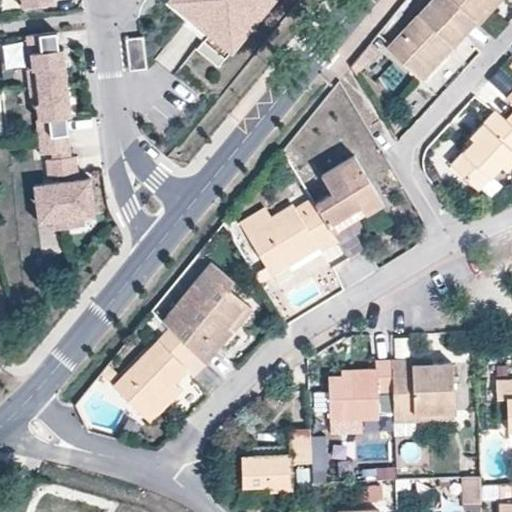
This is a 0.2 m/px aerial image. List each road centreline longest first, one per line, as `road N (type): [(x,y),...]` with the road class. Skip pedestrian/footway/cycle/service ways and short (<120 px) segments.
road 1 (tertiary): [(168,234),(353,0)]
road 2 (residential): [(511,34),(418,129),(402,158),(453,246)]
road 3 (residential): [(357,303),(277,354),(160,471)]
road 4 (tertiary): [(14,415),(168,234)]
road 5 (residential): [(168,234),(141,197),(118,124),(104,13)]
road 6 (residential): [(14,415),(75,446),(160,471)]
